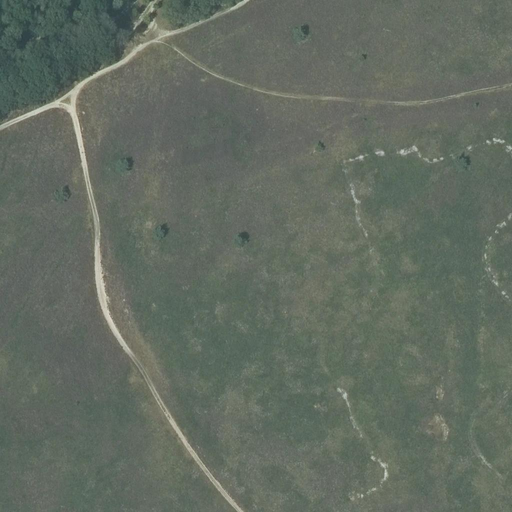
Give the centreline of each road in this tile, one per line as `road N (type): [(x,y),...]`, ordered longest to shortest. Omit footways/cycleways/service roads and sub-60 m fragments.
road 1 (track): [(78,86),(73,107),(104,310),(241,511)]
road 2 (track): [(511,84),(392,103),(284,96),(217,76),(154,39)]
road 3 (track): [(0,77),(95,33),(134,0)]
road 4 (track): [(129,33),(0,92)]
